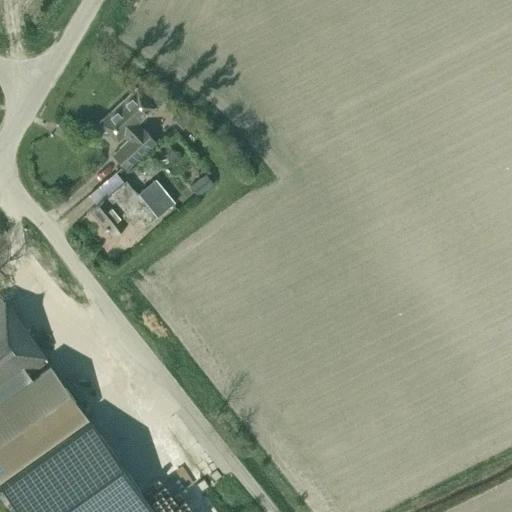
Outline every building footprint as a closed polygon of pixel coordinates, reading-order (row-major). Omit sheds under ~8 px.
[(136,124),(140,120),(154,107),(136,88),(99,123),(117,142),(122,137),(126,141),(110,155),(125,171),(154,143),(136,124)] [(182,131),(191,123),(180,111),(171,119),(182,131)] [(165,157),(172,164),(178,158),(171,151),(165,157)] [(200,179),(189,187),(197,197),(213,184),(205,174),(208,172),(204,167),(196,173),(200,179)] [(127,223),(125,221),(133,214),(138,220),(140,218),(146,225),(156,216),(157,217),(175,202),(155,179),(137,194),(125,180),(102,200),(90,210),(111,236),(127,223)] [(0,475),(85,416),(50,365),(31,378),(28,374),(47,361),(0,295),(0,475)] [(143,511),(150,507),(86,419),(0,481),(0,487),(18,511),(143,511)]
